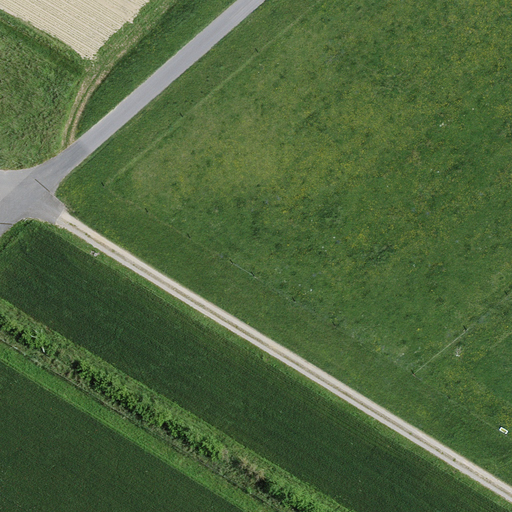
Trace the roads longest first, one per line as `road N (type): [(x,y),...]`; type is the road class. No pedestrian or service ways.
road 1 (track): [(0,210),(504,511)]
road 2 (unclassified): [(0,247),(275,0)]
